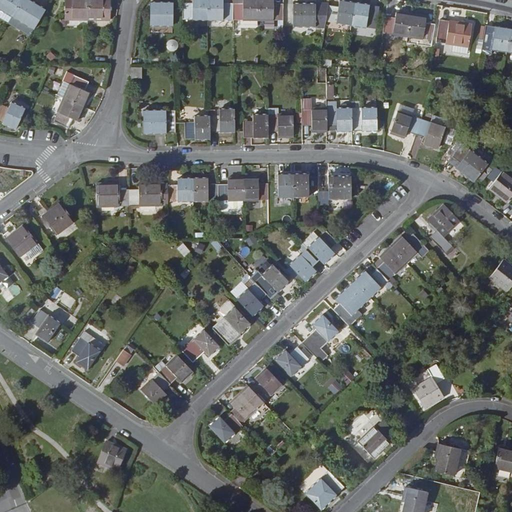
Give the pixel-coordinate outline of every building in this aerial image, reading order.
[(0,0),(0,7),(9,13),(17,0),(0,0)] [(17,0),(9,13),(31,26),(42,7),(31,0),(17,0)] [(61,0),(62,15),(85,15),(84,0),(61,0)] [(106,0),(84,0),(85,15),(106,16),(106,0)] [(168,0),(146,0),(146,22),(168,22),(168,0)] [(178,0),(179,16),(204,16),(203,0),(178,0)] [(203,0),(204,16),(229,16),(229,0),(203,0)] [(254,16),(253,0),(229,0),(229,16),(254,16)] [(253,0),(254,16),(279,16),(279,5),(279,0),(253,0)] [(279,16),(279,22),(322,22),(323,17),(325,1),(325,0),(289,0),(289,5),(279,5),(279,16)] [(347,21),(350,0),(335,0),(335,2),(325,1),(323,17),(347,21)] [(372,24),(376,2),(360,0),(350,0),(347,21),(372,24)] [(0,16),(5,20),(9,13),(0,7),(0,16)] [(382,11),(379,28),(404,31),(407,9),(393,7),(392,13),(382,11)] [(421,17),(422,11),(407,9),(404,31),(429,35),(431,19),(421,17)] [(468,20),(436,15),(433,37),(450,40),(464,42),(468,20)] [(503,47),(507,25),(482,21),(478,48),(488,50),(489,44),(503,47)] [(511,25),(507,25),(503,47),(511,48),(511,25)] [(448,47),(463,50),(464,42),(450,40),(448,47)] [(139,74),(139,65),(129,65),(129,74),(139,74)] [(69,81),(62,95),(82,104),(89,90),(83,88),(87,79),(65,70),(61,78),(63,79),(69,81)] [(62,95),(69,81),(63,79),(56,93),(62,95)] [(76,118),(82,104),(62,95),(52,118),(66,124),(70,115),(76,118)] [(0,119),(14,126),(23,106),(9,99),(7,106),(0,102),(0,119)] [(412,105),(398,100),(395,107),(409,112),(412,105)] [(350,110),(350,126),(375,126),(374,103),(360,104),(360,109),(350,110)] [(335,121),(335,127),(350,126),(350,110),(349,104),(324,105),(325,121),(335,121)] [(299,106),(300,121),(310,121),(310,127),(325,127),(325,121),(324,105),(299,106)] [(207,112),(208,128),(232,128),(232,106),(217,106),(217,112),(207,112)] [(141,108),(142,130),(174,129),(174,107),(141,108)] [(414,130),(419,115),(409,112),(395,107),(389,128),(403,133),(405,127),(414,130)] [(292,133),(291,110),(266,111),(266,127),(277,127),(277,133),(292,133)] [(241,118),(241,134),(266,133),(266,127),(266,111),(251,111),(251,118),(241,118)] [(431,111),(428,118),(443,123),(445,116),(431,111)] [(208,128),(207,112),(192,112),(192,119),(183,119),(183,136),(208,135),(208,128)] [(443,123),(428,118),(419,115),(414,130),(424,133),(422,139),(436,144),(443,123)] [(461,139),(451,152),(459,158),(455,163),(473,176),(486,159),(461,139)] [(455,163),(459,158),(451,152),(447,157),(455,163)] [(511,187),(511,174),(501,166),(487,183),(505,197),(511,187)] [(307,192),(306,170),(291,171),(292,192),(307,192)] [(292,192),(291,171),(276,171),(277,193),(292,192)] [(348,171),(326,172),(327,194),(349,193),(348,171)] [(217,197),(227,197),(242,196),(241,174),(227,174),(227,181),(216,181),(217,197)] [(257,180),(256,174),(241,174),(242,196),(267,196),(267,180),(257,180)] [(166,198),(191,197),(191,175),(176,176),(176,182),(166,183),(166,198)] [(217,197),(216,181),(206,181),(206,175),(191,175),(191,197),(217,197)] [(160,202),(160,199),(166,199),(166,198),(166,183),(159,183),(159,180),(137,180),(137,186),(127,186),(128,202),(160,202)] [(128,202),(127,186),(117,187),(117,181),(95,181),(95,203),(128,202)] [(242,205),(242,196),(227,197),(227,205),(242,205)] [(444,249),(452,242),(442,232),(458,216),(443,200),(426,216),(436,226),(429,233),(444,249)] [(55,233),(72,219),(59,201),(41,215),(55,233)] [(35,241),(22,224),(4,238),(18,255),(35,241)] [(336,238),(325,226),(306,244),(318,256),(322,260),(333,250),(328,245),(336,238)] [(404,237),(400,233),(390,243),(405,259),(423,241),(412,230),(404,237)] [(176,248),(184,257),(190,251),(182,242),(176,248)] [(379,253),(383,258),(376,264),(387,276),(405,259),(390,243),(379,253)] [(315,267),(310,262),(318,256),(306,244),(289,261),(304,277),(315,267)] [(511,278),(511,263),(502,255),(488,273),(505,286),(511,278)] [(287,277),(272,261),(254,279),(265,290),(269,295),(287,277)] [(369,271),(364,267),(353,277),(369,293),(387,276),(376,264),(369,271)] [(340,300),(344,304),(336,310),(348,322),(361,310),(356,305),(369,293),(353,277),(342,288),(347,293),(340,300)] [(236,296),(251,312),(262,302),(257,297),(265,290),(254,279),(236,296)] [(228,297),(217,307),(223,313),(233,303),(228,297)] [(233,303),(223,313),(211,324),(228,342),(239,331),(238,329),(248,319),(233,303)] [(47,340),(60,322),(39,308),(30,322),(38,327),(35,332),(47,340)] [(337,326),(322,311),(311,321),(316,325),(301,339),(320,359),(327,352),(320,344),(337,326)] [(181,348),(192,359),(204,348),(208,353),(219,342),(203,326),(181,348)] [(71,349),(78,354),(75,359),(88,368),(105,343),(84,329),(71,349)] [(308,355),(296,343),(289,351),(285,346),(274,357),(290,373),(308,355)] [(130,351),(123,346),(115,358),(123,362),(130,351)] [(170,381),(177,374),(181,378),(192,368),(177,352),(159,369),(170,381)] [(436,378),(444,373),(437,360),(428,365),(432,373),(413,384),(424,403),(444,392),(436,378)] [(255,375),(259,380),(252,387),(263,398),(281,381),(265,365),(255,375)] [(167,392),(163,388),(170,381),(159,369),(141,387),(156,403),(167,392)] [(344,373),(339,378),(346,386),(352,381),(344,373)] [(331,376),(323,385),(334,395),(342,387),(331,376)] [(231,410),(241,420),(263,398),(252,387),(248,382),(230,400),(234,405),(230,409),(231,410)] [(209,423),(223,439),(242,422),(241,420),(231,410),(223,418),(219,413),(209,423)] [(374,454),(389,438),(374,422),(358,438),(374,454)] [(99,460),(119,468),(128,447),(107,439),(99,460)] [(434,447),(438,448),(436,455),(433,467),(452,472),(458,445),(436,439),(434,447)] [(511,466),(511,447),(508,446),(497,444),(493,462),(511,466)] [(344,483),(328,467),(305,490),(321,506),(344,483)] [(241,483),(248,476),(242,469),(235,476),(241,483)] [(403,492),(408,493),(406,499),(403,511),(407,511),(421,511),(427,488),(405,483),(403,492)]
